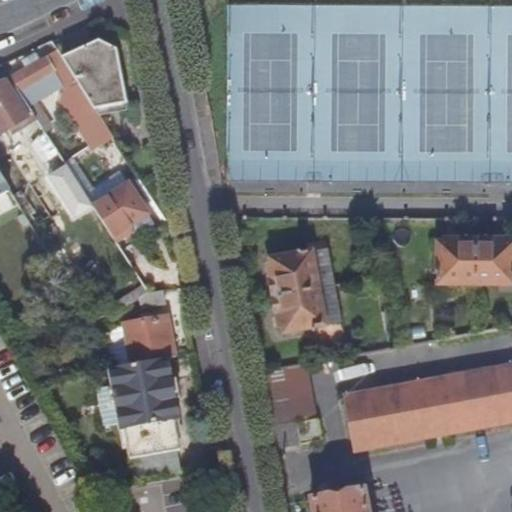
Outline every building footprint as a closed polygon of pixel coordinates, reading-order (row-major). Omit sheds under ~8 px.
[(96,42),(60,59),(93,110),(124,103),(114,50),(96,42)] [(44,58),(8,78),(21,99),(31,93),(26,86),(52,71),(44,58)] [(0,134),(27,117),(4,82),(0,84),(0,134)] [(89,108),(77,89),(67,96),(68,98),(76,111),(79,115),(89,108)] [(76,111),(68,98),(62,102),(70,114),(76,111)] [(63,164),(41,130),(31,136),(46,160),(52,156),(59,167),(58,168),(68,184),(60,189),(66,199),(80,191),(63,164)] [(0,177),(0,196),(9,192),(0,177)] [(126,185),(91,208),(115,244),(131,233),(126,227),(145,215),(126,185)] [(511,290),(511,258),(511,248),(494,248),(494,244),(453,244),(453,248),(437,248),(436,290),(511,290)] [(323,328),(309,256),(268,263),(271,280),(268,282),(275,322),(280,321),(282,337),(323,328)] [(147,293),(141,285),(106,308),(110,316),(138,299),(147,293)] [(161,290),(147,293),(138,299),(140,309),(155,306),(164,305),(161,290)] [(122,327),(129,365),(140,363),(165,358),(173,357),(165,316),(121,324),(122,327)] [(129,365),(122,327),(103,331),(110,369),(129,365)] [(110,369),(106,369),(109,386),(117,431),(122,430),(127,460),(177,451),(172,421),(176,420),(165,358),(140,363),(129,365),(110,369)] [(306,369),(259,376),(274,453),(299,448),(296,426),(316,423),(306,369)] [(511,424),(511,377),(511,372),(476,377),(476,371),(464,372),(465,380),(345,401),(354,454),(511,424)] [(320,445),(316,423),(296,426),(299,448),(320,445)] [(311,511),(365,511),(362,494),(309,503),(311,511)]
